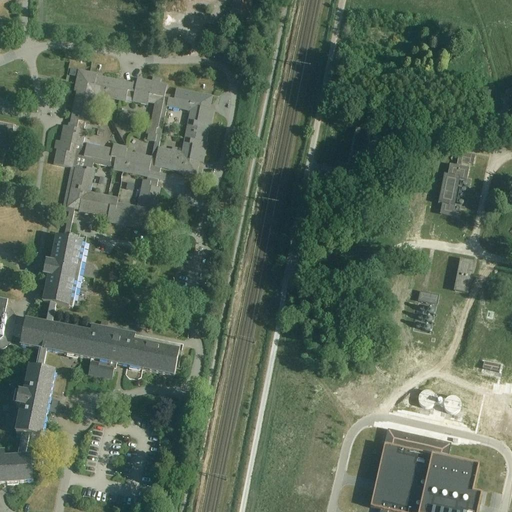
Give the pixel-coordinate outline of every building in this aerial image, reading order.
[(250,20),(253,0),(235,0),(232,16),(250,20)] [(374,27),(371,42),(398,47),(401,32),(374,27)] [(218,40),(219,31),(203,28),(202,37),(218,40)] [(78,70),(74,91),(76,92),(69,128),(63,126),(60,143),(56,142),(54,150),(56,150),(53,166),(70,169),(61,212),(68,213),(65,231),(63,239),(68,240),(69,232),(74,208),(79,209),(78,213),(107,218),(106,223),(139,230),(140,226),(144,227),(144,229),(151,231),(160,190),(156,189),(158,180),(160,181),(162,175),(159,175),(160,168),(196,175),(197,168),(195,167),(196,162),(203,163),(207,144),(205,143),(207,130),(209,130),(213,111),(206,109),(208,104),(210,104),(211,97),(175,90),(174,97),(164,95),(166,84),(159,83),(160,78),(153,77),(152,81),(137,78),(136,85),(99,77),(98,81),(95,80),(96,74),(78,70)] [(0,167),(2,168),(5,153),(9,154),(14,127),(0,123),(0,167)] [(365,155),(370,133),(357,130),(352,152),(365,155)] [(473,166),(475,157),(459,154),(456,167),(450,166),(448,176),(444,176),(439,205),(442,205),(440,216),(459,220),(462,208),(455,206),(460,180),(466,181),(469,170),(461,168),(462,163),(473,166)] [(361,184),(364,170),(345,166),(342,180),(361,184)] [(68,240),(63,239),(62,239),(58,238),(56,237),(50,264),(45,263),(42,277),(47,278),(42,304),(48,305),(45,325),(24,321),(14,318),(9,310),(6,309),(8,303),(10,303),(11,302),(0,300),(0,350),(2,351),(9,347),(20,349),(20,346),(40,351),(36,370),(29,368),(23,395),(18,394),(15,407),(20,408),(15,434),(22,435),(17,457),(4,458),(4,451),(0,451),(0,485),(34,483),(31,456),(25,457),(29,437),(40,439),(47,410),(55,374),(43,371),(46,352),(92,361),(92,364),(90,363),(88,376),(111,381),(113,371),(111,370),(112,365),(174,377),(179,351),(134,342),(135,336),(91,327),(90,334),(52,326),(56,307),(72,310),(85,244),(79,242),(68,240)] [(468,295),(475,263),(460,260),(454,292),(468,295)] [(437,307),(439,297),(420,293),(418,303),(437,307)] [(388,431),(370,509),(381,511),(380,511),(477,511),(481,496),(473,495),(479,468),(448,461),(451,446),(388,431)]
